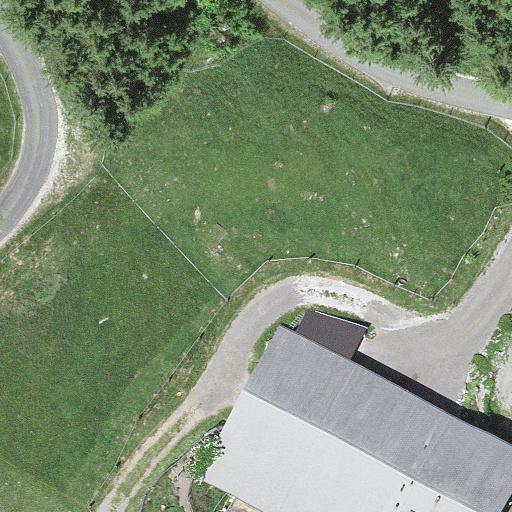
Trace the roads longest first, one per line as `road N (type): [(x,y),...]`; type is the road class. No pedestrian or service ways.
road 1 (track): [(511,119),(457,103),(314,33),(278,0)]
road 2 (track): [(0,34),(37,124),(22,199),(0,222)]
